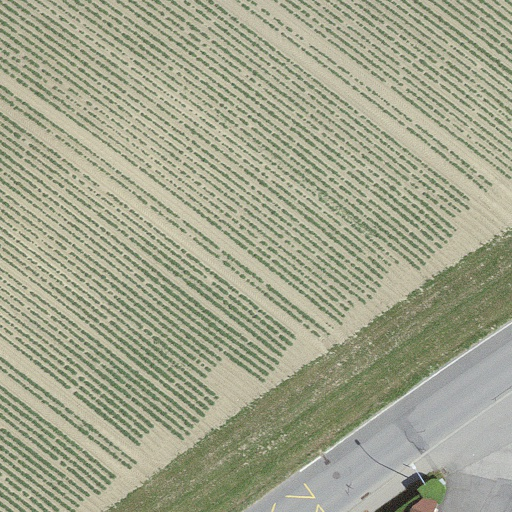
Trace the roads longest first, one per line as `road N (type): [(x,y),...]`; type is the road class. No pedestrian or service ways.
road 1 (unclassified): [(511,368),(408,440)]
road 2 (unclassified): [(408,440),(309,511)]
